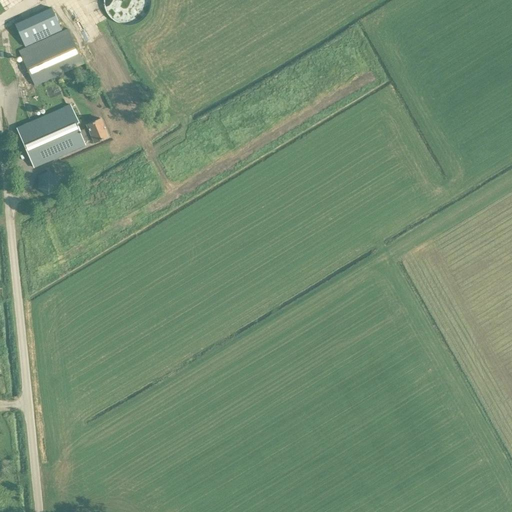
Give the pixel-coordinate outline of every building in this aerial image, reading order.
[(0,0),(0,10),(0,12),(13,9),(10,0),(0,0)] [(135,21),(140,18),(145,13),(148,7),(149,0),(104,0),(105,3),(107,9),(110,15),(115,19),(122,22),(128,22),(135,21)] [(15,24),(25,46),(61,29),(51,7),(15,24)] [(19,50),(35,85),(84,63),(68,28),(19,50)] [(17,127),(34,167),(85,145),(83,140),(92,136),(94,142),(108,136),(100,118),(86,124),(88,127),(79,130),(76,123),(78,122),(70,104),(17,127)] [(38,176),(38,187),(48,194),(58,189),(59,177),(49,170),(38,176)]
